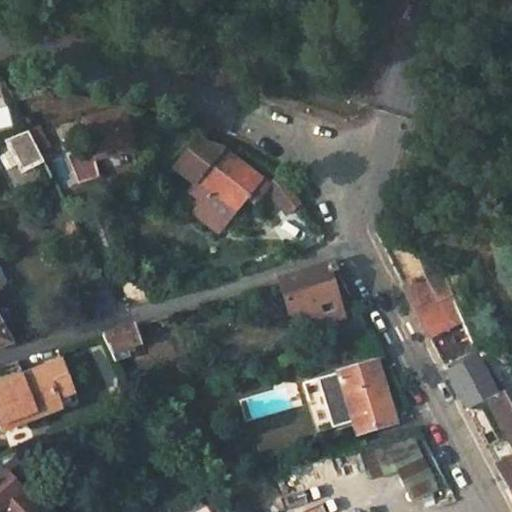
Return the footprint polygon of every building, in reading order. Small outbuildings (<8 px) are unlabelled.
[(0,128),(11,127),(8,107),(0,108),(0,128)] [(135,161),(128,121),(88,128),(95,168),(135,161)] [(25,126),(27,130),(39,153),(48,149),(37,126),(33,128),(31,124),(25,126)] [(44,163),(39,153),(27,130),(4,140),(22,175),(44,163)] [(174,176),(193,188),(186,196),(200,207),(192,217),(215,235),(246,196),(254,203),(261,195),(284,217),(300,205),(292,193),(277,176),(267,184),(259,179),(219,149),(194,147),(174,176)] [(302,207),(272,226),(293,257),(322,238),(302,207)] [(332,318),(337,338),(367,330),(358,312),(342,316),(328,270),(335,268),(332,261),(277,279),(287,311),(311,323),(332,318)] [(451,324),(436,295),(440,293),(437,287),(434,289),(426,274),(402,286),(442,365),(468,352),(453,323),(451,324)] [(0,311),(0,346),(9,344),(0,327),(0,324),(8,320),(9,318),(5,311),(2,310),(0,311)] [(129,354),(127,345),(136,342),(131,325),(101,334),(113,360),(129,354)] [(445,370),(464,407),(486,396),(492,393),(498,390),(495,384),(490,386),(477,360),(474,355),(445,370)] [(498,390),(503,387),(486,355),(477,360),(490,386),(495,384),(498,390)] [(375,359),(302,378),(315,428),(350,419),(353,431),(392,420),(375,359)] [(71,394),(58,361),(0,383),(0,425),(2,431),(60,408),(57,399),(71,394)] [(511,382),(503,387),(498,390),(492,393),(511,430),(511,382)] [(151,393),(155,400),(160,398),(156,391),(151,393)] [(511,445),(486,396),(464,407),(491,459),(511,446),(511,445)] [(411,503),(439,490),(412,436),(358,454),(368,481),(396,472),(411,503)] [(39,444),(52,467),(65,459),(53,439),(39,444)] [(511,452),(493,463),(497,471),(511,463),(511,452)] [(36,511),(38,510),(13,483),(24,472),(9,456),(0,459),(0,508),(3,511),(36,511)] [(511,463),(497,471),(511,499),(511,463)]
